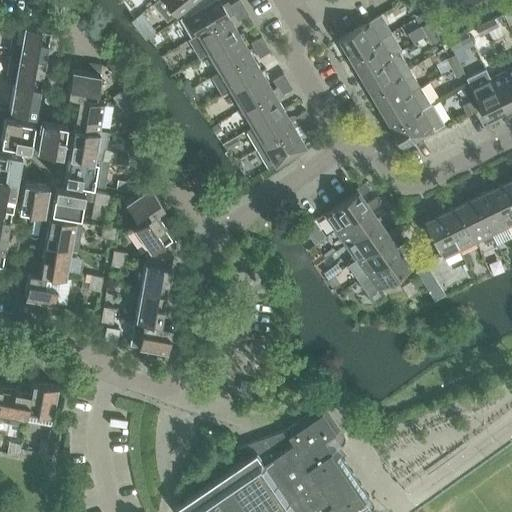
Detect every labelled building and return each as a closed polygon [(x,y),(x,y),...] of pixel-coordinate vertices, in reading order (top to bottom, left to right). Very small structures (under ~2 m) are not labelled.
[(167,20),(175,14),(176,15),(194,0),(158,0),(154,4),(167,20)] [(211,0),(186,15),(179,19),(191,38),(228,16),(218,0),(211,0)] [(239,0),(238,0),(228,6),(232,13),(243,6),(239,0)] [(418,4),(415,0),(406,0),(411,9),(418,4)] [(237,21),(248,14),(243,6),(232,13),(237,21)] [(393,32),(382,14),(339,39),(349,57),(393,32)] [(191,39),(189,40),(200,59),(209,53),(239,35),(228,16),(191,38),(191,39)] [(498,27),(494,19),(486,23),(489,31),(498,27)] [(13,22),(8,52),(10,52),(44,58),(49,28),(13,22)] [(146,22),(138,29),(144,38),(154,31),(146,22)] [(429,22),(422,27),(427,35),(434,31),(429,22)] [(476,28),(480,36),(489,31),(486,23),(476,28)] [(432,44),(440,40),(434,31),(427,35),(432,44)] [(360,75),(400,51),(403,50),(393,32),(349,57),(360,75)] [(239,35),(209,53),(220,71),(250,53),(239,35)] [(262,37),(251,43),(255,50),(266,44),(262,37)] [(461,44),(457,37),(447,42),(451,49),(461,44)] [(259,58),(270,51),(266,44),(255,50),(259,58)] [(461,44),(451,49),(454,55),(464,50),(462,46),(461,44)] [(360,75),(370,92),(410,69),(400,51),(360,75)] [(10,52),(5,80),(14,82),(39,86),(44,58),(10,52)] [(220,71),(212,76),(223,94),(231,90),(261,71),(250,53),(220,71)] [(454,55),(446,58),(451,68),(458,65),(454,55)] [(455,77),(463,73),(458,65),(451,68),(455,77)] [(71,69),(67,94),(78,95),(95,99),(100,74),(87,71),(71,69)] [(370,92),(380,110),(420,87),(410,69),(370,92)] [(498,121),(495,115),(505,111),(489,78),(485,69),(465,78),(488,125),(498,121)] [(511,107),(511,78),(508,69),(489,78),(505,111),(511,107)] [(261,71),(231,90),(242,108),(272,90),(261,71)] [(284,74),(273,81),(277,87),(288,80),(284,74)] [(182,80),(179,82),(186,92),(192,88),(187,81),(182,80)] [(282,96),(293,89),(288,80),(277,87),(282,96)] [(14,82),(9,110),(34,114),(34,115),(39,86),(14,82)] [(380,110),(391,128),(430,104),(420,87),(380,110)] [(123,88),(111,96),(116,103),(128,94),(123,88)] [(194,97),(195,92),(192,88),(186,92),(191,99),(194,97)] [(272,90),(242,108),(253,127),(283,109),(272,90)] [(128,94),(116,103),(121,110),(133,101),(128,94)] [(78,95),(73,125),(98,129),(103,100),(95,99),(78,95)] [(474,111),(470,101),(462,105),(467,114),(474,111)] [(432,127),(434,131),(445,126),(432,103),(430,104),(391,128),(401,146),(432,127)] [(253,127),(246,131),(257,150),(294,127),(283,109),(253,127)] [(306,111),(295,117),(299,125),(310,118),(306,111)] [(4,116),(0,140),(21,145),(28,146),(33,121),(4,116)] [(304,132),(315,126),(310,118),(299,125),(304,132)] [(41,119),(36,147),(38,148),(42,148),(49,150),(55,151),(56,151),(59,151),(61,152),(62,146),(64,131),(65,123),(63,123),(61,122),(59,122),(53,121),(47,120),(42,119),(41,119)] [(118,120),(116,132),(129,134),(131,122),(118,120)] [(73,125),(68,153),(104,159),(108,131),(98,129),(73,125)] [(294,127),(257,150),(269,168),(275,164),(306,146),(294,127)] [(235,136),(222,143),(226,150),(238,143),(235,136)] [(0,148),(0,174),(15,177),(20,152),(0,148)] [(68,153),(63,179),(104,186),(108,160),(104,159),(68,153)] [(114,161),(126,163),(127,155),(116,153),(114,161)] [(511,178),(510,180),(505,170),(497,174),(502,183),(507,182),(511,192),(511,178)] [(0,203),(10,206),(15,177),(0,174),(0,203)] [(18,207),(18,208),(20,208),(21,208),(23,208),(28,209),(33,210),(41,211),(43,211),(47,183),(47,182),(45,182),(38,181),(33,180),(28,179),(26,179),(22,178),(21,186),(19,201),(18,207)] [(116,187),(115,188),(127,190),(129,180),(117,178),(116,187)] [(502,183),(493,188),(489,178),(481,182),(486,191),(490,189),(508,226),(511,224),(511,192),(507,182),(502,183)] [(357,192),(324,215),(335,230),(369,206),(367,203),(361,195),(370,189),(365,182),(355,189),(357,192)] [(55,184),(51,209),(79,214),(81,199),(83,189),(62,185),(55,184)] [(148,184),(125,200),(140,222),(154,211),(163,205),(148,184)] [(490,189),(486,191),(478,196),(473,186),(465,189),(470,199),(474,197),(492,234),(508,226),(490,189)] [(85,193),(84,199),(93,201),(94,201),(95,194),(96,191),(95,191),(85,189),(85,193)] [(91,216),(90,217),(106,219),(110,193),(95,191),(96,191),(95,194),(94,201),(93,201),(91,216)] [(474,197),(470,199),(461,204),(457,194),(449,198),(454,207),(458,205),(476,242),(492,234),(474,197)] [(375,197),(367,203),(369,206),(335,230),(346,245),(379,221),(377,218),(371,209),(380,204),(375,197)] [(458,205),(454,207),(445,212),(440,202),(433,205),(438,215),(441,213),(459,250),(476,242),(458,205)] [(0,203),(0,233),(5,234),(10,206),(0,203)] [(441,213),(438,215),(429,219),(424,209),(417,213),(422,224),(425,223),(442,259),(459,250),(441,213)] [(140,222),(133,226),(149,250),(146,252),(144,262),(170,266),(172,254),(174,240),(154,211),(140,222)] [(386,212),(377,218),(379,221),(346,245),(356,260),(389,235),(387,232),(382,224),(390,218),(386,212)] [(49,215),(44,244),(70,248),(76,249),(77,246),(79,238),(80,233),(81,226),(81,220),(50,215),(49,215)] [(304,226),(303,226),(304,228),(309,235),(319,227),(315,221),(314,219),(304,226)] [(102,224),(100,236),(111,238),(115,239),(116,235),(117,227),(102,224)] [(358,280),(366,274),(399,250),(398,247),(392,239),(401,233),(396,227),(387,232),(389,235),(356,260),(348,266),(358,280)] [(358,280),(357,280),(369,296),(411,266),(402,254),(411,248),(406,242),(398,247),(399,250),(366,274),(358,280)] [(44,244),(40,272),(65,277),(70,248),(44,244)] [(113,249),(112,257),(124,259),(125,251),(113,249)] [(112,257),(111,264),(122,266),(124,259),(112,257)] [(144,262),(139,290),(165,295),(170,266),(144,262)] [(26,285),(24,297),(65,304),(69,278),(65,277),(40,272),(33,271),(29,270),(26,285)] [(90,274),(89,281),(101,283),(102,276),(90,274)] [(89,281),(88,288),(100,290),(101,283),(89,281)] [(139,290),(134,318),(160,323),(165,295),(139,290)] [(103,306),(102,313),(113,315),(115,308),(103,306)] [(102,313),(100,320),(106,322),(112,323),(113,315),(102,313)] [(134,318),(130,343),(166,350),(171,325),(160,323),(134,318)] [(30,392),(26,414),(51,419),(57,385),(31,381),(29,392),(30,392)] [(0,393),(0,420),(3,421),(9,422),(15,424),(20,424),(24,423),(25,420),(26,414),(30,392),(29,392),(1,386),(0,393)] [(237,462),(174,505),(178,511),(368,511),(369,511),(371,509),(373,505),(371,500),(335,448),(341,444),(338,441),(339,435),(344,432),(324,402),(283,430),(257,439),(235,447),(240,460),(237,462)] [(40,440),(38,451),(46,452),(48,441),(40,440)]
